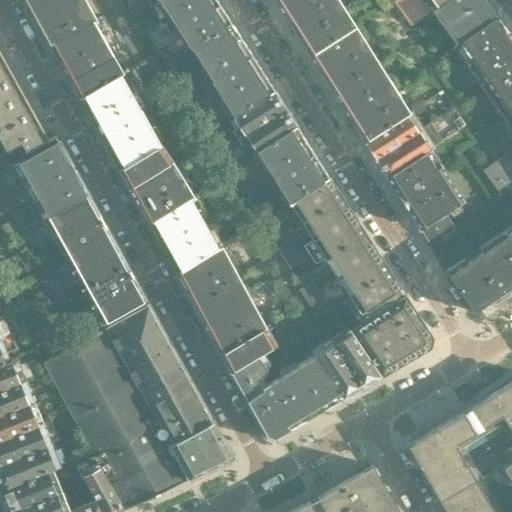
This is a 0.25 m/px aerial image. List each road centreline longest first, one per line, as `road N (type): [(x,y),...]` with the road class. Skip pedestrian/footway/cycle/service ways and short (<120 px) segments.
road 1 (residential): [(257,480),(0,3)]
road 2 (residential): [(238,0),(467,357)]
road 3 (residential): [(257,480),(369,418)]
